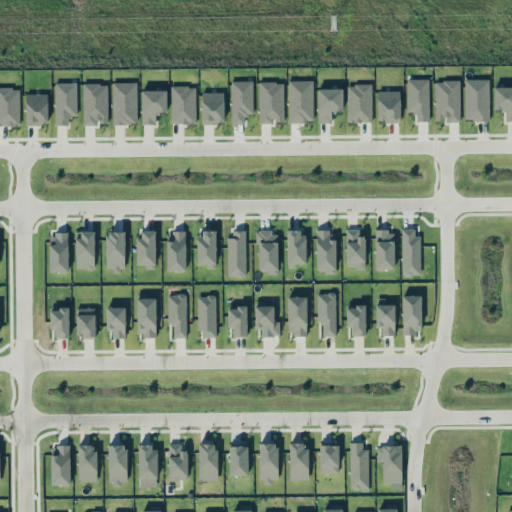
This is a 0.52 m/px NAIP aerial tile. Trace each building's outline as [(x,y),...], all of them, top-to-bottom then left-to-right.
[(489,78),(464,79),(465,120),(489,120),(489,78)] [(313,121),(313,79),(288,80),(289,121),(313,121)] [(429,121),(429,79),(407,79),(407,111),(415,112),(415,121),(429,121)] [(231,81),(231,123),(245,123),(244,114),(253,114),(253,80),(231,81)] [(434,80),(435,121),(460,120),(459,80),(434,80)] [(137,82),(112,81),(112,123),(137,124),(137,82)] [(283,121),(283,81),(259,81),(259,123),(273,123),(273,121),(283,121)] [(76,82),(55,82),(55,125),(68,124),(68,116),(77,115),(76,82)] [(83,124),(97,124),(97,122),(108,122),(107,82),(83,83),(83,124)] [(372,84),(348,84),(347,122),(371,122),(372,84)] [(195,123),(196,86),(172,85),(171,123),(195,123)] [(494,109),(505,109),(505,120),(511,120),(511,85),(493,86),(494,109)] [(0,124),(20,124),(19,87),(0,87),(0,124)] [(343,110),(342,88),(317,88),(318,123),(331,122),(331,110),(343,110)] [(167,90),(141,89),(141,123),(155,123),(155,112),(166,112),(167,90)] [(400,90),(377,90),(378,122),(400,122),(400,90)] [(201,123),(224,123),(223,91),(201,92),(201,123)] [(26,124),(48,124),(47,93),(25,93),(26,124)] [(358,228),(346,229),(346,267),(365,267),(365,236),(358,236),(358,228)] [(414,228),(401,228),(402,274),(421,274),(420,235),(415,235),(414,228)] [(245,229),(232,230),(232,237),(226,237),(228,276),(247,276),(245,229)] [(375,268),(394,268),(394,229),(375,229),(375,268)] [(138,264),(146,264),(146,268),(156,268),(155,230),(137,230),(138,264)] [(258,273),(278,272),(277,230),(257,231),(258,273)] [(286,231),(287,267),(297,267),(297,262),(306,262),(305,230),(286,231)] [(335,272),(335,230),(316,230),(316,272),(335,272)] [(94,268),(94,231),(76,231),(75,268),(94,268)] [(125,270),(124,231),(106,231),(106,270),(125,270)] [(166,232),(167,270),(186,270),(185,231),(166,232)] [(197,264),(206,264),(206,268),(216,268),(215,231),(196,232),(197,264)] [(68,271),(67,232),(48,233),(49,272),(68,271)] [(317,323),(323,323),(323,335),(336,335),(335,292),(317,292),(317,323)] [(186,293),(167,293),(168,324),(173,324),(173,337),(186,337),(186,293)] [(216,336),(216,294),(198,294),(199,337),(216,336)] [(402,295),(402,333),(421,333),(421,295),(402,295)] [(306,334),(307,296),(287,296),(287,334),(306,334)] [(136,298),(137,336),(156,335),(155,297),(136,298)] [(279,335),(280,319),(273,319),(274,305),(265,305),(265,301),(255,300),(254,328),(261,328),(261,335),(279,335)] [(394,335),(395,304),(376,303),(375,327),(382,327),(382,335),(394,335)] [(346,305),(346,326),(352,326),(352,335),(365,335),(365,305),(346,305)] [(106,330),(112,330),(112,338),(125,337),(125,306),(106,306),(106,330)] [(246,306),(227,306),(228,327),(232,327),(233,336),(247,336),(246,306)] [(76,307),(76,337),(95,337),(95,307),(76,307)] [(49,308),(50,329),(55,329),(55,338),(69,338),(68,308),(49,308)] [(350,487),(369,487),(368,448),(362,448),(362,441),(349,442),(350,487)] [(217,480),(217,443),(198,442),(198,480),(217,480)] [(278,480),(277,442),(259,443),(260,481),(278,480)] [(289,479),(308,479),(307,442),(289,442),(289,479)] [(181,443),(168,443),(169,479),(188,479),(187,450),(181,450),(181,443)] [(96,444),(77,444),(78,481),(96,481),(96,444)] [(126,444),(107,445),(108,483),(127,483),(126,444)] [(338,472),(339,445),(320,444),(319,472),(338,472)] [(70,484),(69,445),(50,445),(51,484),(70,484)] [(138,477),(157,477),(157,445),(138,445),(138,477)] [(248,474),(248,445),(228,445),(229,475),(248,474)] [(402,482),(401,445),(376,445),(377,461),(382,461),(382,482),(402,482)]
